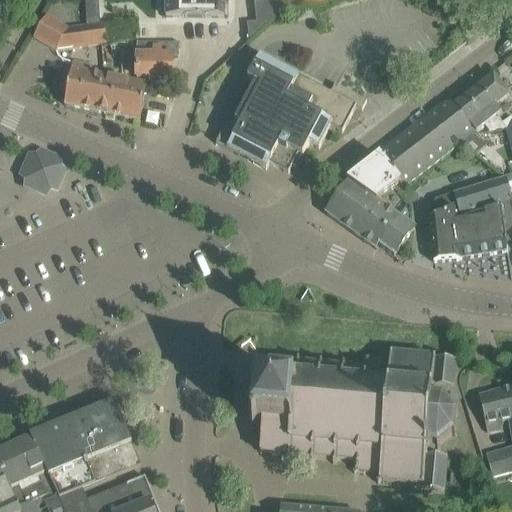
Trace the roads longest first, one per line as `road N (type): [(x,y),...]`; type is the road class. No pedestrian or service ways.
road 1 (residential): [(279,234),(307,189),(511,31)]
road 2 (tertiary): [(279,234),(0,110)]
road 3 (tertiary): [(511,306),(408,287),(279,234)]
road 4 (unclassified): [(0,401),(191,313)]
road 5 (tertiary): [(200,511),(200,334),(191,313)]
road 6 (tertiary): [(191,313),(257,279),(279,234)]
